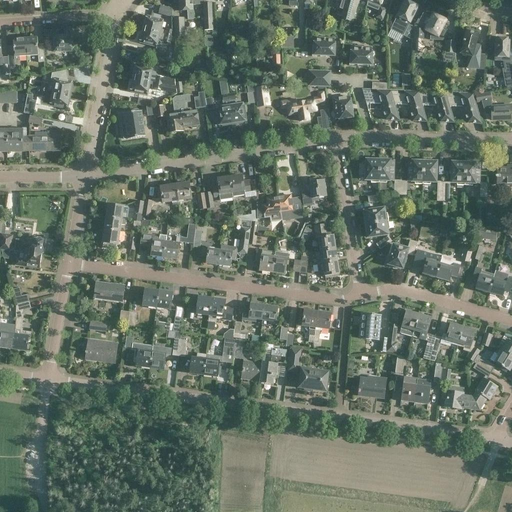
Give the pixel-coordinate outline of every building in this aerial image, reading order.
[(188,19),(193,19),(193,5),(202,5),(201,0),(178,0),(179,11),(187,11),(188,19)] [(335,0),(338,1),(336,7),(344,10),(346,0),(335,0)] [(347,0),(343,21),(354,23),(356,13),(359,3),(359,0),(364,0),(367,1),(367,0),(347,0)] [(367,0),(367,1),(367,6),(378,10),(379,11),(380,8),(380,7),(379,7),(380,5),(381,0),(367,0)] [(390,29),(396,32),(403,36),(417,6),(405,0),(390,29)] [(213,30),(211,3),(203,3),(205,30),(213,30)] [(172,9),(161,6),(159,14),(172,17),(172,9)] [(386,10),(380,7),(380,8),(379,11),(376,18),(383,20),(386,10)] [(413,28),(414,29),(414,39),(423,39),(423,31),(424,30),(431,33),(430,40),(442,40),(443,37),(445,31),(442,29),(446,21),(432,14),(427,24),(418,20),(413,28)] [(173,30),(166,29),(165,31),(161,30),(162,28),(161,27),(163,21),(147,17),(146,18),(145,19),(144,22),(145,24),(143,29),(171,37),(173,30)] [(175,37),(184,36),(183,18),(174,19),(175,37)] [(140,42),(156,46),(157,40),(163,41),(163,42),(169,44),(171,37),(143,29),(142,35),(140,36),(139,39),(140,41),(140,42)] [(51,31),(44,31),(44,36),(54,36),(54,51),(72,51),(72,48),(73,47),(73,44),(72,43),(72,40),(72,36),(56,36),(56,30),(51,30),(51,31)] [(460,53),(468,55),(467,68),(485,69),(486,55),(480,55),(480,47),(475,46),(478,33),(475,32),(475,31),(474,30),(473,30),(472,30),(471,30),(470,30),(469,31),(466,30),(460,53)] [(37,49),(37,38),(25,39),(26,56),(38,55),(38,63),(44,62),(43,49),(37,49)] [(509,57),(509,41),(507,41),(507,39),(496,38),(494,61),(504,61),(506,69),(511,67),(511,62),(511,57),(509,57)] [(14,54),(8,54),(9,68),(15,67),(14,60),(19,60),(19,57),(26,56),(25,39),(13,40),(14,54)] [(317,57),(317,55),(320,55),(320,56),(326,56),(326,55),(334,56),(334,39),(314,39),(314,46),(312,46),(312,57),(317,57)] [(444,41),(443,58),(445,61),(454,62),(456,42),(444,41)] [(349,65),(354,66),(354,64),(357,64),(357,65),(363,65),(363,64),(371,65),(371,48),(351,48),(351,55),(349,55),(349,65)] [(164,59),(166,53),(154,50),(153,56),(164,59)] [(273,68),(281,68),(280,56),(272,56),(273,68)] [(133,78),(155,82),(156,76),(155,76),(157,69),(152,69),(152,68),(136,65),(135,67),(134,68),(133,71),(134,73),(133,78)] [(511,87),(511,67),(506,69),(503,70),(505,77),(495,79),(494,75),(486,75),(485,90),(507,86),(507,88),(511,87)] [(40,90),(41,90),(69,95),(70,89),(72,88),(72,85),(71,84),(72,82),(66,81),(65,77),(66,77),(65,71),(52,74),(50,85),(42,83),(40,90)] [(329,72),(309,72),(309,85),(329,86),(329,72)] [(402,86),(410,86),(410,74),(402,74),(402,86)] [(156,76),(155,82),(175,86),(175,82),(174,80),(156,76)] [(152,88),(153,89),(155,82),(133,78),(132,84),(131,85),(130,88),(131,90),(131,91),(147,94),(148,88),(149,88),(150,85),(152,85),(152,88)] [(176,93),(175,86),(155,82),(153,89),(176,93)] [(256,89),(258,107),(269,105),(266,87),(256,89)] [(69,95),(41,90),(40,90),(38,89),(36,96),(52,99),(51,105),(67,108),(67,107),(68,106),(69,103),(68,101),(69,95)] [(390,90),(386,90),(372,89),(362,89),(366,103),(381,104),(385,120),(398,120),(394,104),(390,90)] [(426,121),(421,105),(417,91),(390,90),(394,104),(408,105),(413,121),(426,121)] [(444,92),(417,91),(421,105),(435,106),(440,122),(453,122),(448,106),(444,92)] [(291,100),(281,102),(282,109),(287,109),(288,115),(295,114),(295,113),(299,112),(300,122),(309,120),(308,112),(316,111),(315,104),(325,102),(323,92),(317,93),(318,97),(313,98),(314,100),(292,103),(291,100)] [(444,92),(448,106),(463,107),(467,123),(480,123),(472,93),(444,92)] [(491,120),(511,119),(511,105),(491,106),(491,101),(489,92),(476,95),(477,103),(482,102),(485,115),(491,114),(491,120)] [(244,121),(245,121),(243,104),(236,105),(235,94),(228,95),(232,123),(238,122),(239,124),(243,123),(244,121)] [(226,126),(227,124),(232,123),(228,95),(222,96),(223,107),(217,108),(219,125),(221,125),(222,126),(226,126)] [(197,125),(199,125),(197,111),(185,113),(185,109),(184,109),(183,104),(190,103),(189,96),(178,98),(182,127),(190,126),(190,127),(192,128),(196,128),(198,126),(197,125)] [(204,96),(194,98),(196,109),(206,107),(205,99),(204,96)] [(351,104),(350,105),(349,97),(333,99),(335,111),(334,111),(333,112),(332,112),(332,113),(331,114),(331,115),(331,116),(332,117),(333,118),(334,118),(336,118),(336,119),(338,119),(339,120),(345,119),(345,118),(352,117),(351,111),(352,111),(351,104)] [(176,132),(182,131),(182,127),(178,98),(171,99),(173,114),(166,115),(169,133),(170,132),(172,134),(175,133),(176,132)] [(211,98),(205,99),(206,107),(206,111),(213,110),(211,98)] [(155,107),(146,106),(148,116),(156,114),(155,107)] [(156,107),(157,117),(164,116),(162,106),(156,107)] [(49,118),(50,112),(37,110),(36,116),(49,118)] [(141,111),(124,113),(126,130),(122,131),(123,139),(128,138),(128,139),(145,136),(141,111)] [(40,125),(42,118),(29,116),(28,123),(40,125)] [(22,152),(22,141),(26,141),(26,129),(22,129),(22,132),(7,132),(7,149),(13,149),(13,152),(22,152)] [(35,137),(29,137),(29,151),(55,150),(55,146),(59,146),(59,136),(47,136),(47,133),(35,133),(35,137)] [(371,180),(371,183),(379,183),(379,159),(377,159),(377,160),(374,160),(374,159),(368,159),(368,160),(366,160),(366,165),(360,165),(360,175),(366,175),(366,180),(371,180)] [(387,161),(387,159),(379,159),(379,183),(386,183),(386,181),(393,181),(393,175),(394,168),(393,168),(393,161),(387,161)] [(415,181),(415,184),(422,184),(423,160),(415,160),(415,162),(409,161),(409,169),(408,169),(408,176),(409,176),(409,181),(415,181)] [(431,162),(431,160),(423,160),(422,184),(430,184),(430,182),(436,182),(436,177),(437,169),(436,169),(436,162),(431,162)] [(465,161),(457,161),(457,163),(452,163),(452,170),(451,170),(451,177),(452,177),(451,183),(457,183),(457,185),(464,185),(465,161)] [(464,185),(472,186),(472,183),(478,183),(479,178),(479,171),(479,163),(473,163),(473,162),(465,161),(464,185)] [(511,168),(497,168),(497,177),(500,177),(500,185),(511,185),(511,168)] [(243,181),(242,175),(229,177),(232,197),(245,195),(244,193),(250,192),(249,181),(243,181)] [(212,186),(214,197),(220,196),(220,200),(232,198),(232,197),(229,177),(217,179),(218,185),(212,186)] [(310,191),(301,192),(303,206),(313,205),(312,202),(318,201),(318,198),(326,196),(325,190),(326,189),(325,183),(324,184),(323,181),(315,182),(315,178),(309,179),(309,183),(310,191)] [(179,200),(191,198),(191,193),(193,193),(192,184),(189,184),(189,183),(176,185),(179,200)] [(163,203),(171,202),(179,200),(176,185),(160,188),(157,189),(159,199),(162,199),(163,203)] [(204,194),(205,201),(207,209),(214,207),(211,192),(204,194)] [(207,209),(205,201),(204,194),(197,195),(200,210),(207,209)] [(290,196),(278,197),(280,213),(281,217),(282,220),(282,221),(301,218),(299,199),(291,200),(290,196)] [(262,202),(256,203),(257,219),(264,218),(264,215),(275,213),(277,228),(278,236),(284,235),(282,225),(282,224),(282,221),(282,220),(281,217),(280,213),(278,197),(267,199),(267,205),(263,206),(262,202)] [(152,201),(145,200),(142,216),(149,217),(152,201)] [(135,213),(142,214),(143,202),(137,201),(135,213)] [(107,204),(105,218),(122,220),(123,212),(127,212),(128,207),(123,207),(124,207),(107,204)] [(388,221),(387,214),(384,214),(384,209),(378,209),(371,210),(364,212),(365,217),(363,217),(364,225),(388,221)] [(105,218),(104,230),(120,233),(121,225),(126,225),(126,221),(122,220),(105,218)] [(220,250),(218,265),(230,266),(231,259),(236,260),(237,252),(247,254),(248,244),(250,228),(251,221),(240,220),(242,227),(240,240),(242,240),(241,248),(221,245),(220,250)] [(255,245),(257,232),(257,226),(258,222),(252,221),(251,221),(250,228),(248,244),(255,245)] [(364,225),(365,232),(367,232),(368,237),(375,236),(375,237),(382,236),(382,235),(388,234),(387,229),(389,229),(388,221),(364,225)] [(164,258),(165,258),(165,259),(170,260),(171,259),(177,259),(179,244),(178,244),(179,242),(193,244),(195,226),(189,225),(187,239),(173,237),(173,243),(166,242),(164,258)] [(316,239),(318,238),(320,251),(335,248),(333,236),(327,237),(325,225),(314,226),(316,239)] [(497,231),(479,228),(478,237),(495,239),(497,231)] [(104,230),(102,243),(118,245),(119,238),(124,238),(124,233),(120,233),(104,230)] [(202,231),(195,230),(193,247),(199,248),(202,231)] [(0,249),(10,251),(12,236),(1,234),(0,242),(0,249)] [(130,238),(128,249),(134,250),(136,238),(135,238),(136,235),(130,234),(130,238)] [(167,236),(160,235),(159,239),(151,238),(151,236),(142,235),(140,249),(152,250),(151,256),(157,257),(157,258),(162,259),(163,258),(164,258),(166,242),(167,236)] [(391,241),(388,236),(376,244),(380,249),(391,241)] [(11,247),(10,251),(25,253),(41,256),(42,254),(43,253),(44,250),(43,248),(43,247),(42,247),(42,246),(43,239),(42,239),(41,237),(38,237),(36,238),(35,238),(34,242),(27,241),(16,240),(15,247),(11,247)] [(394,245),(391,256),(387,255),(385,265),(395,268),(395,266),(402,268),(404,262),(405,262),(407,257),(406,256),(406,254),(413,256),(417,243),(410,241),(407,249),(394,245)] [(419,241),(416,250),(423,252),(418,267),(424,269),(422,274),(435,278),(440,263),(427,260),(428,254),(424,253),(427,243),(419,241)] [(483,246),(474,244),(473,248),(470,257),(479,260),(483,246)] [(460,259),(469,262),(470,257),(473,248),(464,245),(460,259)] [(207,257),(206,263),(218,265),(220,250),(202,248),(201,256),(207,257)] [(322,263),(337,261),(335,248),(320,251),(322,263)] [(270,273),(270,272),(272,272),(274,252),(257,250),(255,260),(260,261),(259,270),(262,271),(262,272),(270,273)] [(274,252),(272,272),(274,272),(274,274),(282,275),(282,274),(285,274),(287,259),(288,254),(274,252)] [(41,256),(25,253),(24,260),(16,259),(15,265),(23,266),(23,267),(38,269),(39,264),(40,264),(40,262),(42,262),(42,258),(41,257),(41,256)] [(322,263),(317,264),(318,273),(323,272),(324,276),(325,276),(325,278),(338,276),(338,274),(339,274),(337,261),(322,263)] [(453,267),(440,263),(435,278),(449,282),(451,275),(456,277),(460,263),(454,262),(453,267)] [(475,268),(472,281),(477,283),(475,289),(489,293),(493,279),(494,275),(481,271),(481,269),(475,268)] [(511,277),(508,277),(506,282),(493,279),(489,293),(502,297),(504,290),(509,292),(511,283),(511,277)] [(124,287),(96,283),(94,298),(122,302),(124,287)] [(29,301),(27,295),(21,296),(19,288),(13,289),(17,304),(29,301)] [(145,289),(142,306),(156,308),(158,291),(145,289)] [(170,309),(172,293),(158,291),(156,308),(170,309)] [(194,313),(209,315),(212,298),(198,297),(197,307),(188,306),(187,312),(187,313),(187,318),(193,319),(194,313)] [(223,317),(222,320),(231,321),(233,308),(224,307),(225,300),(212,298),(209,315),(208,329),(214,330),(215,316),(223,317)] [(12,349),(26,351),(28,342),(29,342),(31,332),(21,331),(24,310),(31,308),(29,302),(15,305),(17,311),(18,311),(17,319),(16,319),(12,349)] [(262,320),(264,305),(250,304),(250,310),(243,309),(242,320),(255,322),(256,320),(262,320)] [(264,305),(262,320),(275,322),(278,307),(264,305)] [(120,310),(118,323),(127,324),(129,311),(120,310)] [(134,325),(136,312),(129,311),(127,324),(134,325)] [(317,312),(304,311),(303,317),(299,317),(298,326),(309,327),(308,335),(309,335),(308,342),(313,343),(317,312)] [(401,330),(400,333),(412,337),(414,331),(419,315),(406,311),(401,330)] [(328,330),(331,314),(317,312),(313,343),(318,343),(320,329),(328,330)] [(378,340),(380,316),(361,314),(359,338),(378,340)] [(419,315),(414,331),(412,337),(425,340),(431,318),(419,315)] [(16,319),(10,318),(8,329),(0,327),(0,347),(12,349),(16,319)] [(175,318),(173,331),(180,332),(182,318),(175,318)] [(107,324),(91,322),(90,330),(105,332),(107,324)] [(233,333),(240,334),(242,323),(235,322),(233,333)] [(432,351),(438,353),(441,344),(449,346),(450,344),(457,346),(462,327),(450,324),(447,335),(443,334),(442,338),(436,336),(432,351)] [(387,352),(396,353),(397,343),(394,343),(397,326),(390,325),(387,352)] [(468,358),(473,361),(479,351),(473,347),(474,342),(472,341),(475,331),(462,327),(457,346),(464,348),(463,350),(471,352),(468,358)] [(485,334),(482,345),(488,347),(491,335),(485,334)] [(423,359),(429,361),(432,351),(436,336),(430,335),(423,359)] [(135,351),(134,357),(137,357),(136,366),(150,368),(152,353),(153,347),(132,344),(133,338),(126,337),(125,349),(135,351)] [(386,352),(387,339),(380,338),(379,351),(386,352)] [(174,339),(172,356),(179,356),(181,340),(174,339)] [(181,340),(179,356),(185,357),(187,341),(181,340)] [(222,357),(206,355),(203,375),(217,377),(219,362),(232,364),(233,358),(234,347),(235,341),(225,340),(222,357)] [(499,350),(511,357),(511,342),(508,340),(504,347),(502,345),(499,350)] [(85,352),(85,354),(86,354),(86,357),(86,359),(95,360),(95,358),(100,358),(99,361),(115,363),(117,344),(88,341),(87,352),(85,352)] [(234,352),(233,358),(244,359),(241,379),(260,382),(262,363),(248,362),(249,355),(241,354),(242,348),(246,349),(247,342),(235,341),(234,347),(234,352)] [(153,347),(152,353),(150,368),(164,370),(166,355),(170,355),(171,349),(153,346),(153,347)] [(278,362),(284,363),(286,349),(271,347),(271,349),(264,348),(262,363),(260,382),(272,384),(273,378),(275,379),(276,375),(277,375),(278,367),(277,367),(278,362)] [(290,347),(287,370),(299,372),(300,358),(296,357),(298,348),(290,347)] [(509,371),(511,365),(511,357),(499,350),(496,355),(499,356),(495,362),(502,366),(500,369),(506,372),(507,370),(509,371)] [(203,375),(206,355),(197,354),(197,359),(192,358),(190,373),(203,375)] [(395,372),(402,373),(404,356),(397,355),(395,372)] [(491,372),(495,366),(477,355),(473,361),(476,363),(476,362),(491,372)] [(476,362),(476,363),(473,368),(488,377),(491,372),(476,362)] [(442,369),(443,364),(436,363),(433,382),(440,383),(440,382),(442,369)] [(308,370),(301,369),(299,388),(325,391),(328,372),(316,371),(314,369),(310,368),(308,370)] [(442,369),(440,382),(447,383),(449,370),(442,369)] [(383,399),(386,379),(368,377),(368,379),(361,378),(358,396),(383,399)] [(401,401),(414,403),(417,379),(404,378),(401,401)] [(431,381),(417,379),(414,403),(428,405),(431,381)] [(472,397),(470,409),(479,410),(486,398),(489,400),(491,397),(492,397),(493,397),(496,392),(496,391),(495,390),(497,387),(483,379),(475,392),(476,392),(473,397),(472,397)] [(470,409),(472,397),(463,396),(463,393),(449,391),(448,398),(446,398),(446,399),(445,399),(444,407),(461,409),(461,408),(470,409)]
